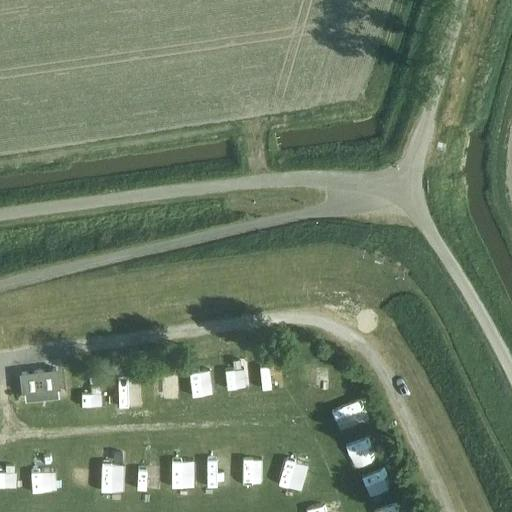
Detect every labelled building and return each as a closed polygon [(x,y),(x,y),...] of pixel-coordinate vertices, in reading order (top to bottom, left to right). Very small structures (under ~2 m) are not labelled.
[(336,278),(329,293),(338,297),(345,283),(336,278)] [(351,314),(353,305),(335,300),(332,309),(351,314)] [(43,324),(16,326),(18,339),(45,337),(43,324)] [(55,367),(20,372),(23,391),(57,387),(55,367)] [(136,370),(128,370),(128,379),(136,379),(136,370)] [(307,446),(285,444),(282,474),(305,476),(307,446)]
